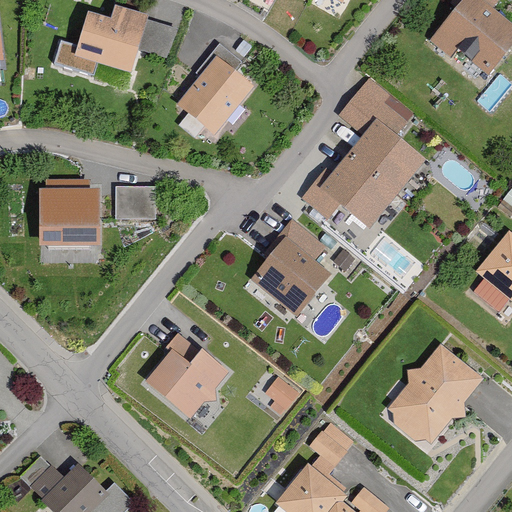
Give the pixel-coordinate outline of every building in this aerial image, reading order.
[(511,28),(491,11),(500,0),(473,0),(439,42),(484,80),(511,46),(511,28)] [(81,63),(128,75),(140,33),(93,20),(81,63)] [(182,113),(212,136),(247,91),(217,68),(182,113)] [(427,159),(396,134),(413,114),(370,79),(340,116),(363,135),(333,173),(326,168),(301,199),(328,221),(341,206),(370,230),(427,159)] [(51,196),(43,196),(43,246),(98,245),(97,194),(81,195),(81,184),(50,184),(51,196)] [(156,189),(116,189),(116,222),(156,222),(156,189)] [(485,279),(511,299),(511,243),(511,244),(485,279)] [(268,256),(252,279),(303,314),(330,280),(286,246),(268,256)] [(189,346),(152,387),(194,424),(230,383),(189,346)] [(446,356),(393,418),(426,446),(479,384),(446,356)] [(285,409),(300,387),(279,372),(263,394),(285,409)] [(339,465),(353,447),(331,430),(317,449),(339,465)] [(23,481),(52,511),(101,511),(108,506),(79,478),(68,489),(42,463),(23,481)] [(345,500),(314,471),(283,504),(291,511),(334,511),(339,507),(345,500)] [(125,511),(134,503),(121,490),(109,501),(119,511),(125,511)] [(388,511),(390,510),(365,491),(354,505),(362,511),(388,511)]
